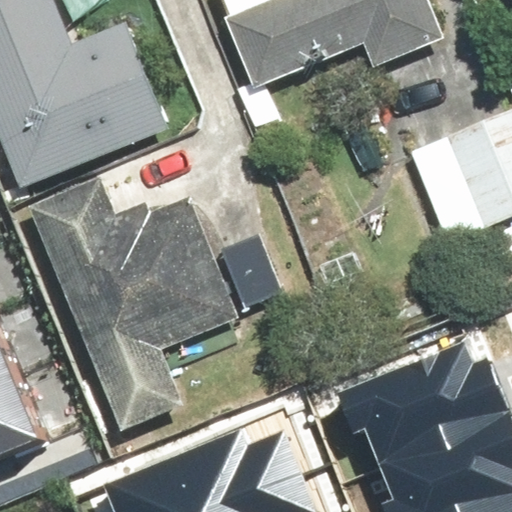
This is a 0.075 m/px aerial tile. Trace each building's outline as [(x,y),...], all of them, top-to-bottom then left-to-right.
[(47,0),(0,0),(0,182),(10,208),(164,148),(119,32),(68,52),(47,0)] [(449,55),(426,0),(207,0),(247,101),(353,60),(364,88),(449,55)] [(511,0),(503,0),(511,23),(511,0)] [(511,110),(407,154),(449,253),(511,226),(511,110)] [(99,196),(27,224),(115,446),(185,419),(162,360),(242,328),(191,202),(113,232),(99,196)] [(0,309),(0,452),(48,433),(0,309)] [(511,511),(511,451),(469,338),(346,384),(361,425),(379,419),(407,493),(397,497),(402,511),(511,511)] [(98,486),(107,511),(311,511),(289,453),(259,465),(245,428),(98,486)]
